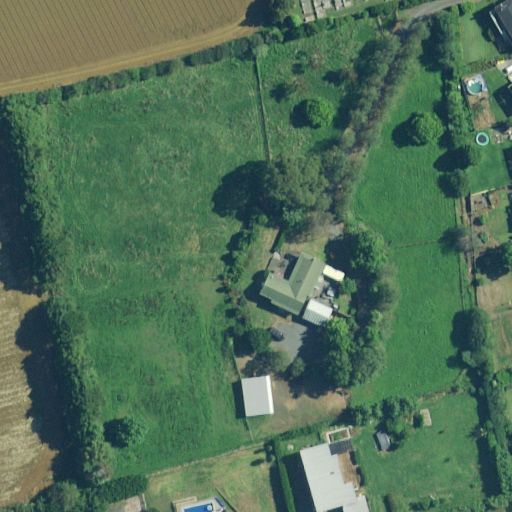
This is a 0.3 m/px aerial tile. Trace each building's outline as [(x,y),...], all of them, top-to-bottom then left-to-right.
[(511,0),(498,0),(486,8),(511,49),(511,0)] [(264,272),(251,297),(293,318),(320,266),(299,255),(285,282),(264,272)] [(329,308),(305,300),(297,320),(322,329),(329,308)] [(238,381),(243,418),(271,415),(266,377),(238,381)] [(290,450),(306,511),(312,511),(336,506),(337,511),(364,511),(360,495),(351,497),(347,482),(339,484),(328,440),(290,450)]
